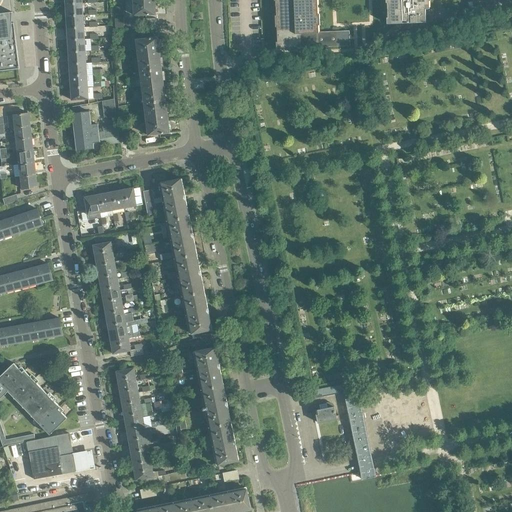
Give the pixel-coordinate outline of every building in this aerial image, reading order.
[(156,15),(155,0),(133,0),(134,15),(156,15)] [(277,0),(279,48),(337,46),(337,32),(318,33),(316,0),(277,0)] [(428,0),(388,0),(390,24),(414,23),(426,22),(426,9),(428,9),(428,0)] [(66,4),(66,16),(83,15),(82,3),(66,4)] [(0,71),(20,69),(14,23),(8,24),(8,20),(10,20),(10,13),(12,13),(12,12),(0,13),(0,71)] [(66,16),(67,28),(84,27),(83,15),(66,16)] [(84,27),(67,28),(68,40),(84,39),(84,27)] [(162,69),(158,37),(136,39),(140,72),(162,69)] [(68,40),(69,52),(85,51),(84,39),(68,40)] [(69,52),(69,64),(86,63),(85,51),(69,52)] [(69,64),(70,76),(87,75),(86,63),(69,64)] [(140,72),(144,104),(166,101),(162,69),(140,72)] [(87,75),(70,76),(71,88),(88,87),(87,75)] [(88,87),(71,88),(72,100),(88,99),(88,87)] [(105,117),(116,116),(115,99),(102,101),(105,117)] [(148,136),(159,134),(170,133),(166,101),(144,104),(148,136)] [(93,143),(99,142),(99,146),(119,142),(117,125),(108,127),(103,127),(104,132),(99,133),(98,125),(92,125),(90,112),(72,114),(72,115),(73,115),(77,150),(76,150),(77,151),(94,148),(93,143)] [(15,128),(30,126),(28,113),(13,115),(15,128)] [(127,121),(120,122),(122,140),(129,140),(127,121)] [(136,121),(128,122),(129,134),(137,133),(136,121)] [(30,126),(15,128),(16,140),(31,138),(30,126)] [(31,138),(16,140),(18,152),(33,150),(31,138)] [(33,150),(18,152),(19,165),(34,163),(33,150)] [(34,163),(19,165),(21,177),(36,175),(34,163)] [(21,177),(22,189),(38,187),(36,175),(21,177)] [(180,179),(169,181),(161,183),(169,221),(188,217),(184,201),(187,201),(186,195),(185,195),(183,195),(180,179)] [(121,190),(124,208),(137,206),(133,188),(121,190)] [(112,210),(124,208),(121,190),(109,193),(112,210)] [(152,190),(144,192),(148,214),(156,213),(152,190)] [(109,193),(97,195),(100,212),(101,216),(105,215),(106,217),(107,217),(106,211),(112,210),(109,193)] [(17,195),(3,199),(5,205),(18,201),(17,195)] [(101,216),(100,212),(97,195),(85,197),(88,215),(89,220),(101,217),(101,216)] [(28,230),(43,225),(38,209),(23,214),(28,230)] [(23,214),(18,216),(8,219),(13,235),(28,230),(23,214)] [(194,238),(194,237),(193,232),(191,233),(188,217),(169,221),(176,258),(195,255),(192,239),(194,238)] [(8,219),(3,221),(0,221),(0,239),(13,235),(8,219)] [(96,257),(114,254),(111,242),(93,245),(96,257)] [(98,269),(116,266),(127,264),(127,259),(115,261),(114,254),(96,257),(98,269)] [(202,276),(202,275),(201,270),(198,270),(195,255),(176,258),(184,296),(203,292),(200,276),(202,276)] [(49,264),(33,268),(38,284),(53,280),(49,264)] [(100,281),(118,278),(116,266),(98,269),(100,281)] [(33,268),(18,272),(22,288),(38,284),(33,268)] [(18,272),(3,276),(7,292),(22,288),(18,272)] [(100,281),(102,293),(120,290),(118,278),(100,281)] [(102,293),(104,305),(122,302),(120,290),(102,293)] [(192,334),(200,332),(211,330),(207,314),(210,313),(210,312),(209,308),(206,308),(203,292),(184,296),(192,334)] [(104,305),(107,317),(125,314),(122,302),(104,305)] [(127,326),(125,314),(107,317),(109,329),(127,326)] [(60,318),(45,321),(48,338),(63,335),(60,318)] [(45,321),(29,324),(32,340),(48,338),(45,321)] [(29,324),(14,327),(16,343),(32,340),(29,324)] [(109,329),(111,341),(129,338),(127,326),(109,329)] [(0,329),(0,340),(1,346),(16,343),(14,327),(0,329)] [(129,338),(111,341),(113,354),(119,353),(119,352),(131,350),(130,344),(129,338)] [(131,350),(132,355),(144,353),(142,343),(136,344),(136,342),(130,344),(131,350)] [(221,369),(220,364),(220,363),(217,364),(214,347),(203,350),(203,348),(197,349),(198,351),(195,351),(203,389),(222,385),(218,369),(221,369)] [(172,375),(183,372),(181,363),(177,364),(176,361),(169,362),(172,375)] [(50,435),(51,434),(53,432),(67,418),(59,409),(60,407),(24,370),(23,372),(14,363),(0,376),(0,397),(1,399),(8,392),(6,390),(8,388),(42,423),(40,425),(50,435)] [(119,383),(137,380),(135,368),(116,371),(119,383)] [(137,380),(119,383),(121,395),(139,392),(137,380)] [(305,400),(306,400),(358,389),(357,382),(313,391),(304,392),(304,393),(303,393),(302,394),(302,395),(302,396),(302,397),(302,398),(303,398),(303,399),(304,400),(305,400)] [(229,407),(228,406),(228,401),(225,401),(222,385),(203,389),(210,427),(229,423),(226,407),(229,407)] [(139,392),(121,395),(123,407),(141,404),(139,392)] [(350,423),(358,459),(372,457),(359,396),(345,399),(348,413),(350,423)] [(337,419),(336,414),(334,407),(334,406),(333,405),(332,404),(331,403),(330,403),(329,403),(328,403),(311,406),(315,423),(315,419),(317,419),(318,423),(319,423),(337,419)] [(123,407),(125,419),(143,416),(141,404),(123,407)] [(125,419),(127,431),(145,428),(143,416),(125,419)] [(218,465),(226,463),(237,461),(234,445),(236,444),(235,438),(233,439),(229,423),(210,427),(218,465)] [(145,428),(127,431),(130,443),(148,440),(145,428)] [(69,433),(27,442),(31,463),(34,479),(65,474),(76,471),(75,471),(72,454),(73,454),(72,454),(69,434),(69,433)] [(148,440),(130,443),(132,455),(150,452),(148,440)] [(150,452),(132,455),(134,467),(152,464),(150,452)] [(373,462),(372,457),(358,459),(360,470),(374,467),(373,462)] [(154,477),(153,472),(152,464),(134,467),(136,480),(137,480),(137,481),(142,480),(142,479),(146,478),(154,477)] [(361,472),(361,476),(362,479),(367,478),(374,477),(376,476),(374,467),(360,470),(361,472)] [(225,481),(239,478),(237,471),(223,474),(225,481)] [(186,478),(185,473),(182,474),(181,472),(169,474),(170,481),(181,479),(186,478)] [(156,484),(154,477),(146,478),(147,486),(156,484)] [(141,491),(142,498),(143,498),(156,496),(155,488),(141,491)] [(251,510),(247,489),(210,496),(213,511),(228,511),(230,511),(229,511),(235,511),(250,508),(251,510)] [(7,493),(9,502),(19,500),(17,491),(7,493)] [(93,511),(93,508),(92,508),(91,505),(78,507),(78,505),(94,502),(92,494),(0,511),(93,511)] [(213,511),(210,496),(174,504),(175,511),(213,511)]
